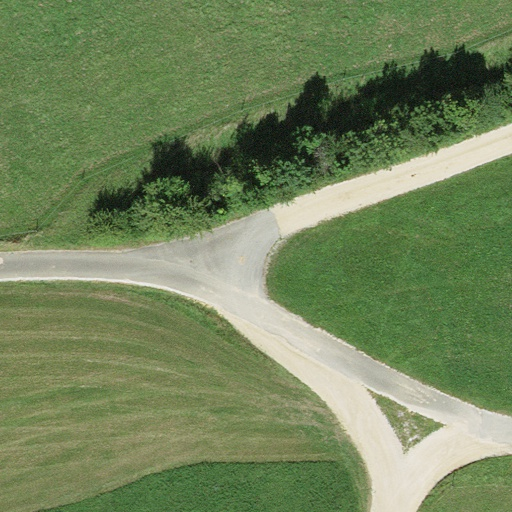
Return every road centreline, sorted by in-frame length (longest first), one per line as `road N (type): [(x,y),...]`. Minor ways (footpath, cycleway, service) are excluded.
road 1 (unclassified): [(511,433),(478,426),(322,355),(205,281),(92,265),(0,269)]
road 2 (track): [(511,139),(282,222),(235,244),(205,281)]
road 3 (track): [(322,355),(390,485),(381,511)]
